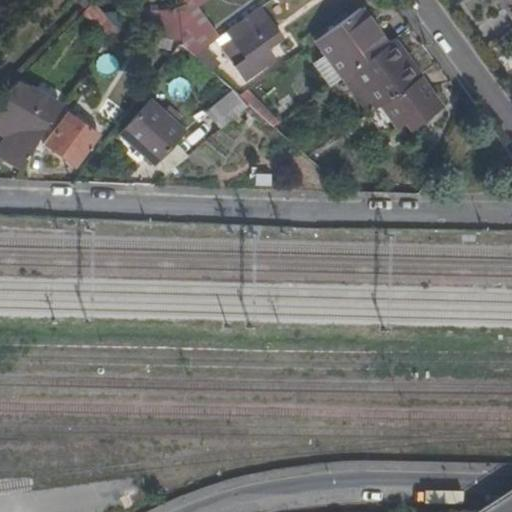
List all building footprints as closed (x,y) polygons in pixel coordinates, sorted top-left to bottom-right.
[(78,0),(85,9),(92,1),(91,0),(78,0)] [(193,56),(204,48),(218,38),(191,0),(181,0),(178,3),(179,21),(181,45),(193,56)] [(511,0),(501,0),(511,14),(511,0)] [(104,39),(112,26),(92,1),(81,13),(104,39)] [(361,9),(315,43),(324,55),(313,63),(331,86),(340,80),(352,71),(387,46),(361,9)] [(257,10),(227,32),(245,58),(234,67),(244,81),(274,60),(266,48),(279,38),(257,10)] [(172,43),(178,44),(181,45),(179,21),(130,24),(130,31),(137,33),(172,43)] [(134,47),(135,43),(137,33),(130,32),(112,26),(104,39),(134,47)] [(169,52),(172,43),(137,33),(135,43),(169,52)] [(194,74),(203,64),(193,56),(181,45),(178,44),(170,55),(194,74)] [(389,44),(387,46),(352,71),(379,107),(416,80),(389,44)] [(203,64),(210,71),(218,63),(204,48),(193,56),(203,64)] [(352,71),(340,80),(367,116),(379,107),(352,71)] [(420,78),(416,80),(379,107),(396,130),(404,124),(409,131),(442,107),(420,78)] [(99,94),(86,84),(79,93),(92,104),(99,94)] [(249,105),(240,97),(231,90),(204,112),(220,129),(249,105)] [(281,123),(249,90),(247,91),(240,97),(249,105),(274,128),(281,123)] [(273,105),(284,121),(304,106),(293,91),(273,105)] [(29,112),(47,122),(49,123),(56,112),(36,98),(32,107),(29,112)] [(2,160),(20,170),(47,122),(29,112),(32,107),(19,99),(4,124),(18,132),(2,160)] [(184,131),(150,100),(119,133),(154,165),(184,131)] [(97,135),(66,114),(60,124),(55,121),(48,131),(52,134),(44,146),(74,168),(97,135)]
